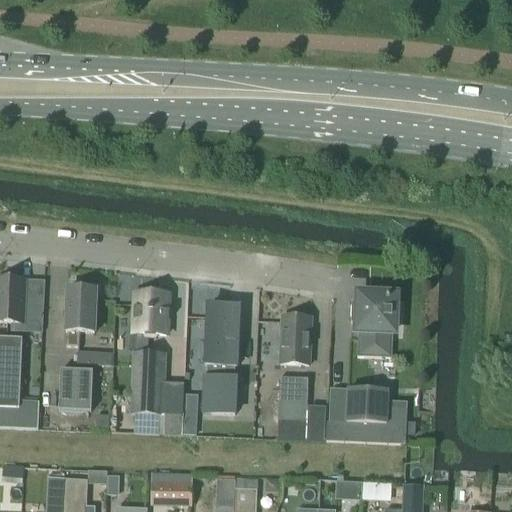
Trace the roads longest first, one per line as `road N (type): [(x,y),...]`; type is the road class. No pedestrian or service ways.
road 1 (tertiary): [(511,103),(381,81),(0,60)]
road 2 (tertiary): [(0,104),(379,125),(511,143)]
road 3 (residential): [(353,275),(0,238)]
